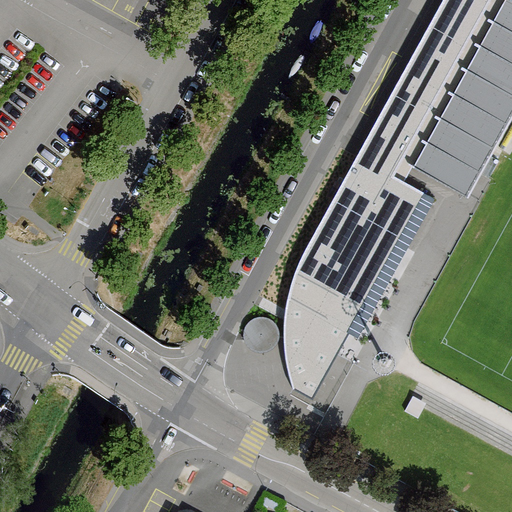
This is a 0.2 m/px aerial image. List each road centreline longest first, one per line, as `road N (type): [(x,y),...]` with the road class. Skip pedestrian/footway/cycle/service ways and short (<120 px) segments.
road 1 (residential): [(407,0),(186,399)]
road 2 (unclassified): [(216,0),(42,300)]
road 3 (tertiary): [(186,399),(383,511)]
road 4 (tertiary): [(42,300),(186,399)]
road 5 (residential): [(123,511),(186,399)]
